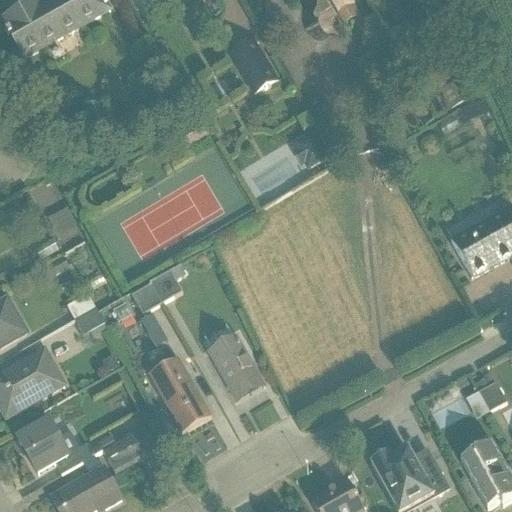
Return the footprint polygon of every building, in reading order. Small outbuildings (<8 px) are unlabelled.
[(23,67),(112,19),(102,0),(46,0),(1,24),(23,67)] [(272,45),(246,58),(272,109),(297,96),(272,45)] [(511,266),(511,206),(448,238),(470,283),(510,263),(511,266)] [(63,221),(76,246),(97,234),(83,210),(63,221)] [(112,274),(97,281),(102,291),(117,284),(112,274)] [(188,280),(147,300),(158,322),(199,302),(188,280)] [(0,355),(30,339),(9,302),(0,307),(0,355)] [(103,303),(83,310),(89,326),(109,319),(103,303)] [(103,343),(121,331),(112,317),(94,329),(103,343)] [(237,411),(266,395),(236,339),(206,355),(237,411)] [(0,416),(5,426),(69,393),(49,356),(0,381),(0,416)] [(129,359),(116,366),(123,380),(136,374),(129,359)] [(183,440),(214,423),(180,362),(149,380),(183,440)] [(447,430),(482,415),(470,388),(436,403),(447,430)] [(511,390),(511,389),(495,397),(506,421),(511,418),(511,390)] [(40,481),(73,463),(51,423),(17,442),(40,481)] [(120,456),(131,481),(173,462),(162,437),(120,456)] [(488,511),(499,511),(511,505),(511,481),(493,449),(463,466),(488,511)] [(392,456),(371,467),(396,511),(415,511),(449,494),(428,454),(415,461),(410,451),(394,460),(392,456)] [(57,511),(109,511),(123,505),(104,466),(49,493),(57,511)] [(314,511),(363,511),(345,480),(309,502),(314,511)]
